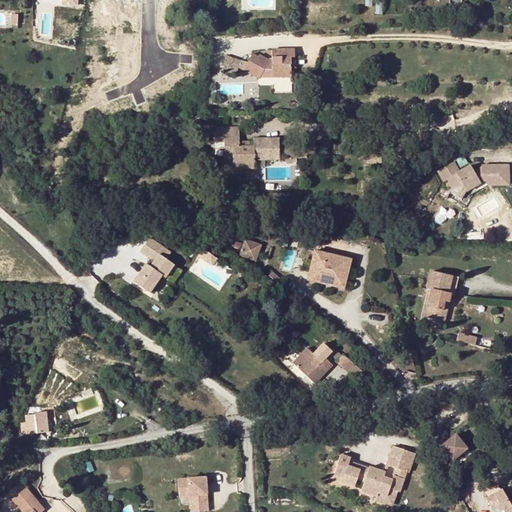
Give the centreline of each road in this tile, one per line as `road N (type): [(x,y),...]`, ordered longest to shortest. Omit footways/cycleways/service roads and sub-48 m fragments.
road 1 (residential): [(241,421),(205,378),(86,296),(0,211)]
road 2 (track): [(511,46),(430,36),(236,44)]
road 3 (residential): [(241,421),(511,384)]
road 4 (residential): [(50,450),(241,421)]
road 5 (track): [(453,123),(403,132),(261,126)]
